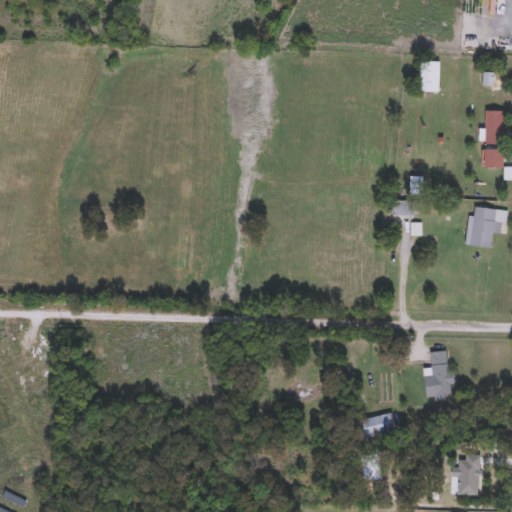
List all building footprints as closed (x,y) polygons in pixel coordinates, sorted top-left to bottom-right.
[(440,92),(419,92),(419,62),(440,62),(440,92)] [(485,169),(485,111),(504,111),(504,169),(485,169)] [(408,198),(408,179),(421,179),(421,198),(408,198)] [(417,216),(391,216),(391,201),(417,201),(417,216)] [(465,245),(468,216),(473,217),(474,208),(508,212),(507,224),(502,224),(501,234),(492,234),(490,248),(465,245)] [(422,370),(431,368),(429,353),(447,351),(453,395),(426,399),(422,370)] [(396,430),(365,438),(360,421),(392,413),(396,430)]
